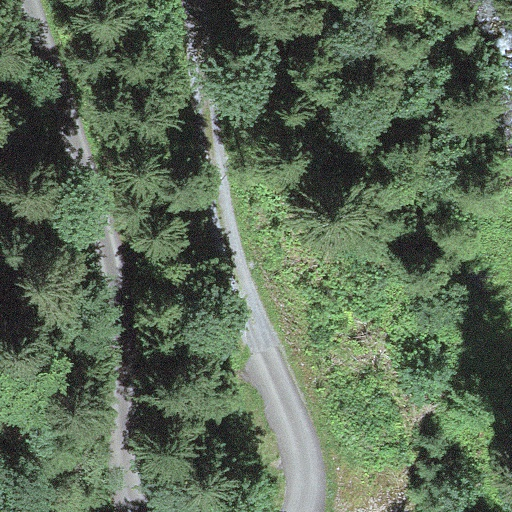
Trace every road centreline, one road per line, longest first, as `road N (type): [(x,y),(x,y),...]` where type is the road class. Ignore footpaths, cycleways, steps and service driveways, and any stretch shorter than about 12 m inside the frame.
road 1 (track): [(188,0),(208,166),(237,300),(300,462),(298,511)]
road 2 (track): [(127,511),(117,486),(111,282),(22,0)]
